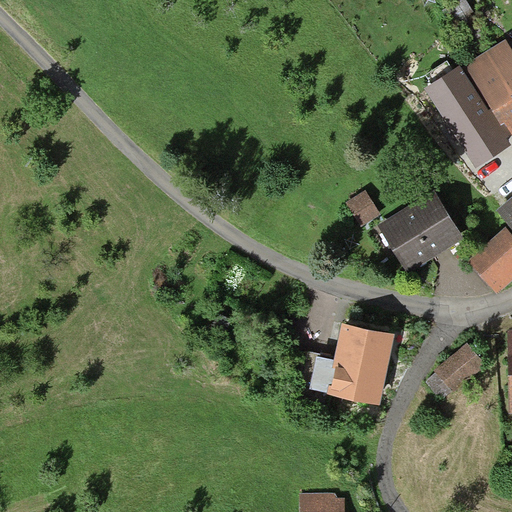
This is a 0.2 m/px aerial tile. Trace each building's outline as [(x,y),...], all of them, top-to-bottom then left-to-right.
[(459,0),(456,0),(449,5),(466,30),(476,23),(459,0)] [(511,138),(511,60),(503,46),(499,40),(459,65),(468,79),(508,141),(511,138)] [(511,40),(503,46),(511,60),(511,40)] [(508,141),(468,79),(435,100),(476,162),(508,141)] [(361,191),(345,200),(360,223),(375,213),(361,191)] [(426,191),(377,223),(404,264),(453,232),(426,191)] [(511,193),(497,207),(511,225),(511,193)] [(511,236),(500,224),(464,257),(491,287),(511,267),(511,236)] [(299,358),(292,404),(379,417),(392,330),(325,319),(318,361),(299,358)] [(491,442),(489,374),(433,376),(436,444),(491,442)] [(338,511),(338,494),(299,495),(299,511),(338,511)]
